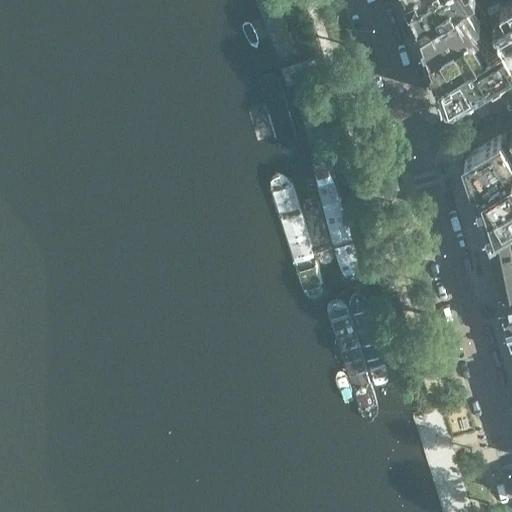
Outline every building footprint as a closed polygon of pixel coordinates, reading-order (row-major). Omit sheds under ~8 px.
[(257,0),(258,1),(282,78),(282,80),(283,81),(285,83),(286,84),(288,85),(290,86),(291,87),(293,87),(295,86),(296,84),(297,82),(298,81),(298,79),(298,77),(298,75),(298,73),(298,71),(275,0),(257,0)] [(421,23),(461,0),(412,0),(418,14),(417,14),(421,23)] [(429,49),(471,24),(476,22),(463,0),(461,0),(421,23),(420,23),(429,49)] [(493,12),(486,0),(476,0),(486,16),(491,14),(493,12)] [(511,6),(508,0),(507,0),(500,4),(506,15),(495,22),(504,36),(511,49),(511,6)] [(504,36),(495,22),(491,14),(486,16),(482,19),(494,41),(504,36)] [(437,74),(484,47),(471,24),(429,49),(437,74)] [(491,75),(506,66),(511,62),(511,49),(504,36),(494,41),(484,47),(437,74),(444,94),(454,97),(491,75)] [(296,131),(280,73),(261,78),(277,136),(280,142),(282,146),(284,148),(286,149),(289,150),(290,150),(291,150),(292,150),(294,149),(295,147),(297,144),(297,142),(297,137),(296,131)] [(306,95),(313,135),(313,137),(314,138),(315,139),(316,140),(318,140),(319,140),(321,140),(322,140),(323,140),(325,139),(326,138),(327,137),(327,136),(328,134),(328,133),(320,91),(306,95)] [(474,184),(511,160),(511,140),(506,131),(501,134),(501,133),(468,153),(468,154),(466,158),(467,165),(465,166),(468,174),(470,173),(473,184),(474,184)] [(309,160),(309,162),(338,270),(339,272),(340,274),(341,276),(343,277),(344,279),(346,280),(348,281),(350,282),(352,282),(354,283),(356,281),(357,279),(358,278),(359,276),(360,273),(361,271),(361,269),(361,267),(360,265),(328,156),(327,154),(326,153),(324,152),(323,152),(321,151),(319,151),(317,152),(315,152),(314,153),(312,154),(311,155),(310,157),(309,158),(309,160)] [(511,160),(474,184),(483,210),(511,191),(511,160)] [(270,186),(271,191),(298,282),(299,287),(301,290),(303,294),(306,298),(308,301),(311,303),(314,305),(317,307),(318,304),(319,300),(320,297),(320,294),(321,289),(320,285),(320,281),(319,276),(292,185),(290,180),(287,177),(286,176),(281,175),(278,175),(275,176),(271,180),(271,182),(270,186)] [(492,235),(511,223),(511,191),(483,210),(492,236),(492,235)] [(511,223),(492,235),(493,239),(492,239),(505,301),(506,305),(507,308),(507,310),(511,308),(511,223)] [(349,301),(349,305),(372,375),(374,379),(375,382),(377,385),(379,388),(381,390),(383,391),(386,393),(388,395),(389,392),(390,389),(390,387),(391,384),(391,380),(391,377),(390,373),(389,370),(366,299),(364,296),(362,293),(361,292),(357,292),(355,292),(352,293),(350,296),(349,298),(349,301)] [(327,311),(328,315),(355,399),(356,403),(358,406),(360,410),(363,413),(366,416),(368,418),(371,420),(374,422),(375,419),(376,415),(377,412),(378,409),(378,405),(378,400),(377,396),(376,392),(349,308),(347,304),(344,301),(343,300),(338,299),(335,300),(332,301),(328,305),(328,307),(327,311)]
